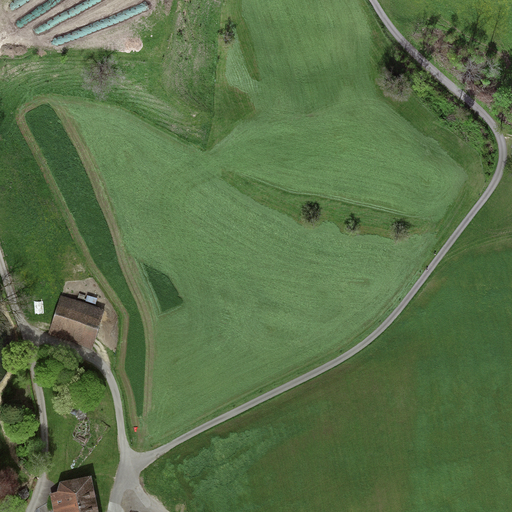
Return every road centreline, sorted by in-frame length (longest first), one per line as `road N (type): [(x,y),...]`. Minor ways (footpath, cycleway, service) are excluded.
road 1 (track): [(0,265),(31,330),(103,363),(115,384),(124,451),(138,459),(361,347),(487,195),(505,153),(488,112),(395,31),(372,0)]
road 2 (track): [(31,330),(44,440),(33,511)]
